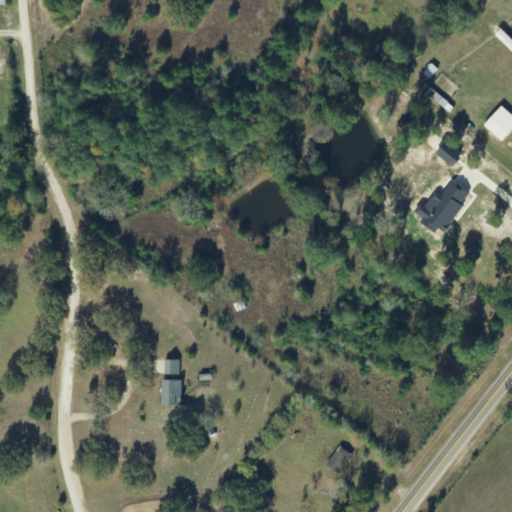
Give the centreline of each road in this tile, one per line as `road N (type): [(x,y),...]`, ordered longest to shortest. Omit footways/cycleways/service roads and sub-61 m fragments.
road 1 (residential): [(66,511),(57,264),(27,204),(8,0)]
road 2 (secondary): [(511,376),(406,511)]
